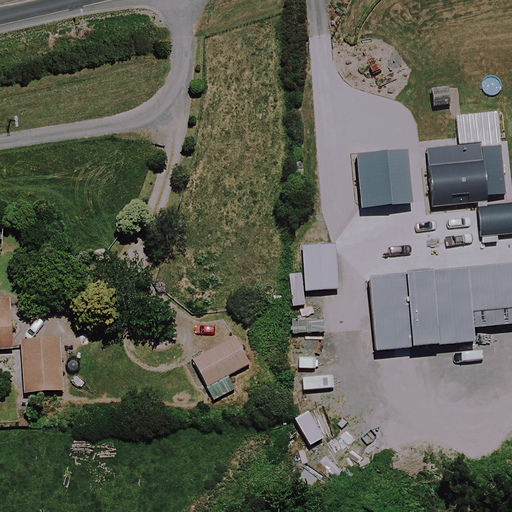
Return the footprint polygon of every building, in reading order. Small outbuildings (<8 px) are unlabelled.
[(483,196),(479,148),(425,153),(429,201),(483,196)] [(511,236),(511,211),(511,207),(477,211),(480,240),(511,236)] [(396,272),(389,234),(362,239),(369,277),(396,272)] [(336,293),(333,247),(301,248),(304,298),(292,298),(293,329),(305,328),(305,336),(323,335),(321,294),(336,293)] [(455,313),(511,309),(511,277),(457,281),(458,286),(373,291),(376,340),(456,336),(455,313)] [(0,352),(10,352),(8,302),(0,302),(0,352)] [(249,366),(235,340),(192,363),(213,402),(234,391),(227,378),(249,366)] [(61,368),(59,341),(20,344),(23,397),(78,393),(76,367),(61,368)]
